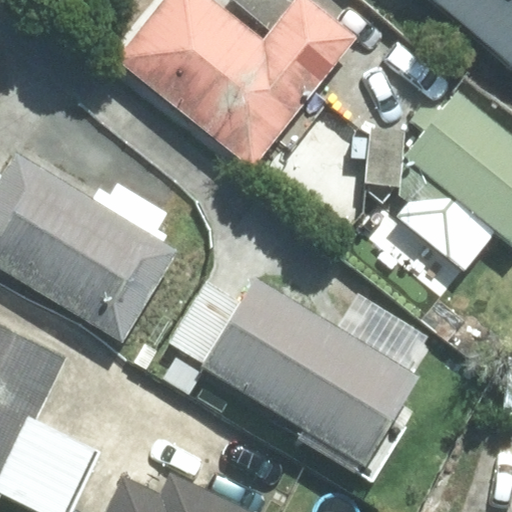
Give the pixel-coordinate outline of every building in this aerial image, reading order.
[(299,0),(264,44),(209,0),(162,0),(117,57),(252,165),(356,38),(309,0),(299,0)] [(511,0),(437,0),(511,61),(511,0)] [(412,204),(401,218),(464,268),(495,230),(511,243),(511,136),(458,94),(440,117),(422,103),(410,118),(427,131),(408,155),(401,195),(412,204)] [(0,267),(123,341),(178,250),(16,154),(2,176),(0,179),(0,267)] [(202,367),(366,465),(420,377),(256,278),(241,302),(204,364),(202,367)] [(204,364),(241,302),(208,282),(171,344),(204,364)] [(0,493),(39,511),(67,511),(97,449),(36,420),(65,358),(0,327),(0,493)] [(124,476),(106,511),(248,511),(173,477),(165,495),(124,476)]
